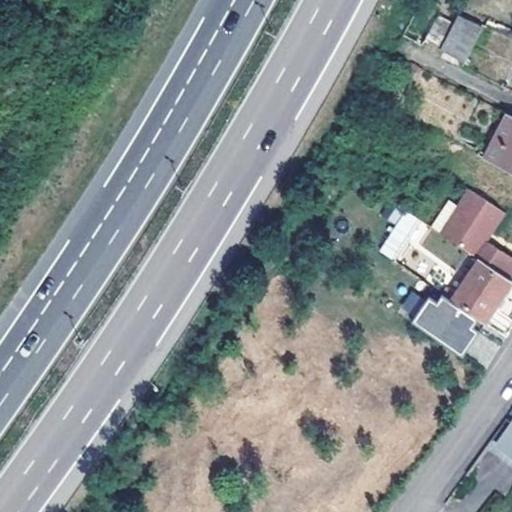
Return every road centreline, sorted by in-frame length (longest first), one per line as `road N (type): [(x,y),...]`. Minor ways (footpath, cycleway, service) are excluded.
road 1 (motorway): [(5,511),(178,260),(331,0)]
road 2 (motorway): [(243,0),(158,152),(0,389)]
road 3 (residential): [(410,511),(511,364)]
